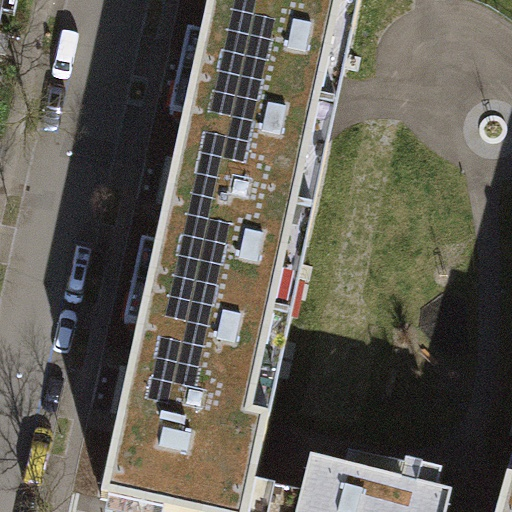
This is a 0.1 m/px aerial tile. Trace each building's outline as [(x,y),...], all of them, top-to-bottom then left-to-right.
[(367,0),(187,0),(174,68),(346,111),(367,0)] [(291,350),(335,160),(162,118),(118,307),(291,350)] [(177,511),(250,511),(291,350),(118,307),(77,486),(177,511)] [(446,511),(452,493),(315,458),(302,511),(446,511)] [(511,511),(511,467),(498,511),(511,511)]
